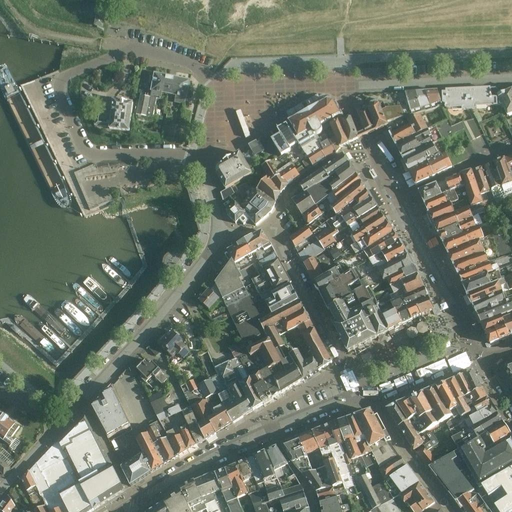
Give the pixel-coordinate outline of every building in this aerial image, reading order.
[(95,26),(103,28),(104,20),(97,18),(95,26)] [(157,99),(161,100),(162,94),(165,95),(168,81),(172,82),(173,78),(154,74),(151,91),(149,91),(147,97),(157,99)] [(174,103),(185,105),(190,81),(173,78),(172,82),(168,81),(165,95),(175,97),(174,103)] [(446,94),(442,94),(443,105),(445,110),(462,109),(462,111),(477,111),(477,108),(498,107),(498,106),(500,106),(499,100),(493,101),(491,89),(446,91),(446,94)] [(492,89),(491,89),(493,101),(499,100),(500,106),(502,105),(507,116),(507,117),(511,114),(511,90),(499,96),(498,92),(495,89),(491,89),(492,89)] [(416,93),(422,113),(431,111),(432,111),(425,92),(416,93)] [(425,92),(432,111),(443,107),(437,92),(425,92)] [(405,94),(406,95),(413,116),(422,113),(416,93),(405,94)] [(391,122),(413,116),(406,95),(363,96),(362,96),(361,96),(359,97),(357,98),(356,99),(355,100),(354,102),(354,103),(354,104),(354,106),(366,136),(388,126),(387,124),(391,122)] [(137,116),(153,119),(157,99),(147,97),(140,96),(137,116)] [(313,138),(319,148),(323,145),(319,138),(317,136),(318,136),(317,134),(323,131),(324,131),(329,128),(327,125),(330,124),(328,120),(332,117),(339,113),(334,104),(335,104),(333,101),(333,102),(333,101),(332,101),(331,100),(330,100),(329,100),(328,100),(325,102),(320,105),(297,119),(297,118),(291,121),(290,121),(288,122),(289,124),(289,123),(296,135),(293,136),(298,144),(299,146),(313,138)] [(109,129),(129,132),(133,103),(113,101),(111,113),(97,111),(95,126),(109,129)] [(180,124),(189,125),(191,113),(184,111),(183,111),(180,124)] [(332,117),(347,144),(349,144),(348,143),(358,140),(357,139),(358,138),(351,118),(350,117),(347,119),(344,114),(343,114),(341,112),(339,113),(332,117)] [(330,141),(336,154),(337,153),(341,148),(347,144),(332,117),(328,120),(330,124),(327,125),(329,128),(331,126),(335,138),(330,141)] [(388,128),(387,129),(390,135),(396,146),(428,130),(421,117),(407,122),(409,126),(406,128),(403,121),(402,122),(401,122),(388,128)] [(428,130),(396,146),(402,160),(433,146),(455,136),(454,135),(453,132),(451,128),(447,120),(428,130)] [(462,122),(461,123),(464,130),(470,142),(481,137),(473,120),(462,122)] [(461,123),(451,128),(453,132),(454,135),(456,134),(464,130),(461,123)] [(272,141),(281,157),(284,155),(285,156),(292,152),(290,149),(298,144),(293,136),(293,137),(286,125),(277,130),(268,135),(272,141)] [(325,159),(319,148),(313,138),(299,146),(307,160),(302,163),(308,171),(312,167),(325,159)] [(319,148),(325,159),(325,160),(336,154),(330,141),(319,148)] [(256,142),(248,146),(250,150),(255,158),(263,154),(265,152),(260,143),(258,144),(256,142)] [(433,146),(402,160),(409,172),(428,164),(434,177),(435,177),(444,172),(452,168),(452,167),(447,157),(446,155),(445,154),(438,157),(438,156),(433,146)] [(467,149),(463,150),(468,161),(473,158),(477,157),(472,146),(467,149)] [(250,150),(246,153),(252,163),(256,161),(250,150)] [(463,150),(458,152),(463,163),(468,161),(463,150)] [(458,152),(452,155),(457,165),(463,163),(458,152)] [(246,153),(241,155),(247,166),(252,163),(246,153)] [(220,193),(223,201),(235,194),(231,187),(252,175),(247,166),(241,155),(240,154),(219,166),(218,167),(217,167),(217,168),(216,169),(216,170),(216,171),(216,172),(216,174),(217,175),(226,190),(220,193)] [(268,178),(281,194),(282,193),(288,187),(288,186),(293,182),(299,178),(295,171),(291,164),(290,165),(285,156),(284,155),(281,157),(272,163),(262,168),(268,178)] [(452,155),(447,157),(452,167),(457,165),(452,155)] [(290,196),(293,201),(304,194),(306,193),(350,165),(344,156),(323,170),(300,186),(299,186),(290,196)] [(493,164),(493,165),(499,179),(505,196),(511,193),(511,177),(505,160),(493,164)] [(428,164),(409,172),(415,186),(434,177),(428,164)] [(350,165),(306,193),(316,208),(356,175),(350,165)] [(493,165),(483,169),(487,181),(494,200),(505,196),(499,179),(493,165)] [(295,171),(299,178),(300,177),(300,176),(306,172),(302,167),(295,171)] [(483,168),(472,172),(476,182),(483,204),(494,200),(487,181),(483,169),(483,168)] [(471,197),(429,213),(434,224),(471,209),(472,211),(483,207),(482,205),(483,204),(476,182),(472,172),(471,172),(462,175),(466,184),(467,188),(471,197)] [(293,201),(291,201),(308,225),(307,227),(308,229),(315,224),(314,222),(362,184),(356,175),(316,208),(306,193),(304,194),(293,201)] [(460,176),(447,180),(450,186),(453,194),(467,188),(466,184),(462,175),(460,176)] [(281,194),(268,178),(257,190),(276,204),(281,194)] [(445,197),(424,205),(428,213),(429,213),(471,197),(467,188),(453,194),(450,186),(447,180),(445,181),(440,183),(441,187),(445,197)] [(426,189),(419,192),(424,205),(445,197),(441,187),(440,183),(436,184),(436,185),(426,189)] [(289,239),(295,248),(323,229),(322,228),(327,224),(328,225),(337,218),(368,192),(362,184),(314,222),(315,224),(308,229),(307,227),(289,239)] [(245,217),(244,218),(248,222),(250,220),(256,227),(271,213),(276,204),(257,190),(256,191),(252,188),(246,193),(249,198),(248,199),(249,200),(243,206),(246,210),(244,212),(245,217)] [(304,264),(314,258),(317,257),(327,251),(337,245),(333,239),(378,209),(368,192),(337,218),(328,225),(327,224),(322,228),(323,229),(295,248),(298,255),(299,255),(304,264)] [(239,221),(244,226),(248,222),(244,218),(245,217),(244,212),(235,203),(227,210),(226,211),(228,217),(231,219),(236,224),(239,221)] [(434,224),(438,234),(484,215),(486,214),(483,207),(472,211),(471,209),(434,224)] [(337,245),(338,246),(351,237),(350,235),(352,233),(353,235),(364,229),(382,216),(378,209),(333,239),(337,245)] [(484,215),(438,234),(443,244),(479,228),(488,225),(484,215)] [(333,263),(343,257),(349,254),(348,251),(357,245),(388,224),(383,216),(382,216),(364,229),(353,235),(352,233),(350,235),(351,237),(338,246),(337,245),(327,251),(328,253),(332,260),(333,263)] [(357,245),(348,251),(349,254),(352,258),(360,255),(395,234),(394,234),(388,224),(357,245)] [(479,228),(443,244),(448,254),(448,255),(480,241),(484,239),(479,228)] [(480,241),(448,255),(453,267),(485,254),(486,254),(486,255),(492,253),(491,251),(511,243),(506,231),(484,239),(480,241)] [(245,242),(252,253),(269,242),(262,232),(245,242)] [(343,257),(333,263),(336,268),(337,270),(340,269),(345,277),(356,269),(365,263),(401,244),(395,234),(360,255),(352,258),(346,262),(343,257)] [(232,260),(234,264),(252,253),(245,242),(228,251),(232,260)] [(263,299),(272,315),(299,301),(290,284),(292,284),(279,259),(278,260),(275,254),(276,254),(273,248),(271,245),(269,242),(252,253),(234,264),(240,274),(256,265),(262,275),(251,281),(260,297),(264,295),(265,297),(263,299)] [(485,254),(453,267),(454,268),(457,275),(458,276),(511,254),(511,245),(511,243),(491,251),(492,253),(486,255),(486,254),(485,254)] [(365,263),(356,269),(362,278),(390,265),(407,257),(401,244),(365,263)] [(314,258),(304,264),(313,280),(336,268),(333,263),(332,260),(328,253),(318,259),(317,257),(314,258)] [(511,254),(458,276),(462,285),(511,265),(511,254)] [(390,265),(362,278),(363,280),(370,292),(382,285),(381,284),(382,283),(413,268),(407,257),(390,265)] [(252,340),(280,395),(303,381),(304,381),(290,355),(280,336),(274,325),(304,311),(299,302),(299,301),(272,315),(262,321),(241,281),(243,280),(240,274),(234,264),(232,260),(215,284),(216,286),(221,296),(223,301),(229,313),(231,317),(242,341),(243,343),(244,344),(252,340)] [(511,265),(462,285),(467,296),(499,283),(511,278),(511,265)] [(382,283),(386,291),(418,276),(413,268),(382,283)] [(318,292),(320,293),(319,293),(323,302),(363,280),(362,278),(356,269),(345,277),(340,269),(337,270),(314,282),(315,283),(315,284),(314,285),(314,287),(315,288),(316,290),(317,291),(318,292)] [(386,291),(373,296),(377,302),(377,304),(389,298),(404,290),(421,282),(418,276),(386,291)] [(511,278),(499,283),(467,296),(471,306),(503,295),(511,291),(511,278)] [(360,309),(377,338),(388,332),(375,305),(377,304),(377,302),(373,296),(370,292),(363,280),(323,302),(328,311),(329,310),(330,310),(344,304),(355,299),(360,309)] [(404,290),(389,298),(391,304),(391,305),(405,299),(425,290),(424,287),(423,287),(421,282),(404,290)] [(211,292),(209,290),(199,302),(209,311),(220,300),(219,299),(221,296),(216,286),(211,292)] [(425,290),(405,299),(409,307),(415,305),(429,298),(425,290)] [(511,291),(503,295),(471,306),(472,306),(476,315),(511,300),(511,291)] [(377,304),(375,305),(388,332),(402,325),(395,313),(391,315),(386,307),(391,304),(389,298),(377,304)] [(415,305),(421,317),(432,312),(434,316),(442,313),(438,304),(433,306),(429,298),(415,305)] [(344,304),(350,314),(360,309),(355,299),(344,304)] [(395,313),(402,325),(421,317),(415,305),(409,307),(405,299),(391,305),(391,304),(386,307),(391,315),(395,313)] [(476,315),(481,324),(502,317),(507,315),(511,313),(511,300),(476,315)] [(334,326),(347,353),(357,348),(367,344),(367,343),(376,338),(377,338),(360,309),(350,314),(344,304),(330,310),(329,310),(333,317),(330,319),(334,326)] [(274,325),(280,336),(288,333),(298,328),(297,328),(310,322),(304,311),(274,325)] [(511,316),(503,320),(505,326),(509,338),(511,336),(511,316)] [(481,324),(480,324),(484,333),(494,330),(505,326),(503,320),(502,319),(502,317),(481,324)] [(313,356),(320,371),(332,363),(326,352),(320,342),(315,331),(310,322),(297,328),(298,328),(302,337),(307,346),(305,347),(307,353),(301,357),(303,361),(313,356)] [(505,326),(494,330),(499,341),(508,338),(509,338),(505,326)] [(494,330),(484,333),(489,343),(485,345),(487,348),(500,344),(499,341),(494,330)] [(179,356),(184,360),(190,353),(187,346),(185,348),(180,344),(182,341),(172,332),(166,338),(165,336),(160,342),(161,343),(160,344),(167,350),(165,352),(172,358),(177,353),(179,356)] [(202,344),(199,337),(194,340),(197,346),(202,344)] [(249,354),(270,401),(280,395),(252,340),(244,344),(249,354)] [(148,349),(156,357),(162,352),(159,348),(155,341),(146,350),(147,350),(148,349)] [(243,343),(230,349),(235,360),(239,358),(249,354),(244,344),(243,343)] [(292,344),(286,347),(290,355),(304,381),(320,371),(319,368),(313,356),(303,361),(301,357),(297,351),(296,352),(292,344)] [(239,358),(261,407),(264,405),(263,405),(270,401),(249,354),(239,358)] [(452,371),(471,365),(467,355),(396,378),(399,389),(452,372),(452,371)] [(230,363),(252,412),(261,407),(239,358),(235,360),(230,363)] [(153,376),(163,385),(168,380),(161,374),(162,373),(152,363),(150,364),(146,361),(143,364),(140,361),(134,368),(137,370),(142,375),(140,378),(146,384),(148,381),(153,376)] [(230,363),(214,370),(217,376),(223,386),(225,385),(229,392),(242,418),(252,412),(230,363)] [(474,395),(482,390),(479,385),(483,383),(479,374),(475,376),(473,372),(464,376),(474,395)] [(217,376),(210,379),(211,380),(217,394),(218,395),(223,405),(232,425),(233,425),(242,418),(229,392),(225,385),(223,386),(217,376)] [(463,399),(471,414),(473,412),(472,410),(475,406),(476,405),(472,396),(474,395),(464,376),(463,376),(455,380),(465,398),(463,399)] [(194,415),(205,442),(216,435),(210,421),(212,419),(204,402),(204,401),(198,386),(194,379),(180,387),(190,408),(194,415)] [(204,401),(204,402),(218,395),(211,380),(211,381),(198,386),(204,401)] [(462,421),(463,423),(473,418),(471,414),(463,399),(465,398),(455,380),(446,385),(457,407),(456,408),(460,416),(459,416),(462,421)] [(454,420),(459,416),(460,416),(456,408),(457,407),(446,385),(445,384),(437,388),(436,388),(452,417),(453,418),(454,420)] [(91,408),(108,439),(131,427),(111,387),(103,396),(104,399),(101,401),(100,398),(91,408)] [(423,425),(426,432),(430,430),(431,431),(452,417),(453,418),(452,417),(436,388),(422,395),(431,410),(427,413),(428,415),(421,419),(424,425),(423,425)] [(474,395),(472,396),(476,405),(487,399),(487,398),(482,390),(474,395)] [(165,435),(177,458),(188,451),(197,446),(188,427),(185,419),(182,412),(179,406),(169,411),(160,393),(148,398),(160,424),(165,435)] [(218,395),(204,402),(212,419),(210,421),(216,435),(232,425),(218,395)] [(421,395),(409,400),(421,419),(428,415),(427,413),(431,410),(422,395),(421,395)] [(471,414),(473,418),(493,407),(487,399),(476,405),(475,406),(472,410),(473,412),(471,414)] [(399,404),(397,405),(410,421),(416,427),(414,428),(426,447),(428,451),(429,450),(438,444),(430,431),(431,431),(430,430),(426,432),(423,425),(424,425),(421,419),(409,400),(407,401),(399,404)] [(387,410),(399,428),(410,421),(397,405),(386,410),(386,411),(387,410)] [(454,438),(498,415),(497,414),(493,407),(473,418),(463,423),(462,421),(461,422),(462,423),(454,428),(450,431),(449,431),(454,438)] [(188,427),(197,446),(205,442),(194,415),(190,408),(182,412),(185,419),(188,427)] [(377,464),(381,470),(399,457),(388,442),(391,441),(390,439),(377,415),(373,417),(371,412),(355,417),(374,463),(376,462),(377,464)] [(0,438),(11,446),(15,441),(12,438),(19,427),(0,413),(0,438)] [(37,487),(49,511),(93,511),(95,511),(101,507),(125,492),(124,490),(124,491),(112,467),(111,467),(86,414),(58,442),(40,461),(29,472),(37,487)] [(454,438),(451,439),(458,450),(458,451),(470,444),(471,446),(482,440),(480,438),(503,424),(498,415),(454,438)] [(362,458),(367,469),(377,464),(376,462),(374,463),(355,417),(347,420),(362,458)] [(347,420),(345,421),(345,420),(339,422),(339,423),(338,423),(352,461),(362,458),(361,457),(347,420)] [(399,428),(413,451),(423,445),(424,447),(426,447),(414,428),(416,427),(410,421),(399,428)] [(152,442),(165,435),(160,424),(159,424),(158,422),(152,425),(153,427),(146,431),(147,433),(148,435),(152,442)] [(349,475),(350,478),(357,475),(353,464),(352,464),(352,461),(338,423),(332,425),(331,425),(349,475)] [(503,424),(480,438),(482,440),(488,450),(511,437),(511,436),(504,424),(503,424)] [(344,488),(345,490),(354,487),(350,478),(349,475),(331,425),(324,428),(322,429),(341,478),(343,484),(343,485),(344,488)] [(333,487),(333,488),(343,485),(343,484),(341,478),(322,429),(321,430),(313,433),(319,451),(320,450),(323,458),(322,458),(322,459),(325,467),(330,481),(332,487),(333,487)] [(306,456),(307,455),(319,451),(313,433),(298,439),(306,456)] [(165,466),(152,442),(148,435),(136,440),(144,455),(153,473),(165,466)] [(165,435),(152,442),(165,466),(177,458),(165,435)] [(436,463),(428,468),(454,503),(454,502),(511,468),(511,438),(511,437),(488,450),(482,440),(471,446),(470,444),(458,451),(457,450),(436,463)] [(292,463),(297,468),(309,468),(311,466),(307,455),(306,456),(298,439),(280,446),(281,447),(280,447),(292,463)] [(293,480),(294,482),(297,480),(288,466),(288,467),(277,448),(277,447),(276,447),(265,452),(274,473),(278,480),(286,476),(289,482),(293,480)] [(424,447),(416,453),(427,468),(428,468),(436,463),(429,450),(428,451),(426,447),(424,447)] [(254,458),(272,503),(279,501),(279,500),(285,498),(282,491),(278,480),(274,473),(265,452),(254,458)] [(122,469),(131,487),(152,474),(153,473),(144,455),(122,469)] [(384,482),(385,482),(407,467),(403,462),(399,457),(381,470),(379,471),(384,482)] [(247,461),(264,505),(266,504),(272,503),(254,458),(252,459),(247,461)] [(3,475),(4,475),(10,469),(10,468),(0,459),(0,472),(3,475)] [(248,495),(254,508),(264,505),(247,461),(236,466),(248,495)] [(225,471),(237,500),(238,499),(248,495),(236,466),(233,467),(225,471)] [(303,474),(316,493),(332,487),(330,481),(324,483),(317,471),(315,471),(313,472),(311,466),(309,468),(297,468),(302,474),(303,474)] [(330,481),(325,467),(317,471),(324,483),(330,481)] [(383,483),(388,492),(413,475),(407,467),(385,482),(384,482),(383,483)] [(511,511),(511,468),(454,502),(461,511),(511,511)] [(229,510),(229,511),(243,511),(238,499),(237,500),(225,471),(215,475),(223,494),(229,510)] [(22,482),(27,492),(37,487),(29,472),(21,482),(22,482)] [(374,511),(378,509),(393,500),(388,492),(383,483),(373,488),(369,481),(372,479),(369,473),(369,474),(363,476),(357,479),(373,510),(374,511)] [(207,510),(207,511),(220,511),(217,503),(219,502),(215,494),(221,491),(222,494),(223,494),(215,475),(214,475),(214,476),(215,475),(215,476),(213,477),(212,475),(204,478),(195,482),(206,510),(207,510)] [(388,492),(393,500),(400,496),(419,483),(413,475),(388,492)] [(203,511),(206,510),(195,482),(194,481),(179,488),(180,490),(181,493),(190,511),(203,511)] [(407,504),(412,511),(422,511),(435,504),(419,483),(400,496),(406,505),(407,504)] [(286,486),(281,487),(282,491),(285,498),(304,493),(304,492),(300,486),(287,490),(286,486)] [(49,511),(37,487),(27,492),(34,505),(20,511),(49,511)] [(332,487),(316,493),(317,493),(319,502),(337,497),(344,495),(346,494),(344,488),(334,491),(333,488),(333,487),(332,487)] [(190,511),(181,493),(164,503),(169,511),(190,511)] [(279,501),(283,511),(296,511),(309,509),(304,493),(285,498),(279,500),(279,501)] [(319,502),(321,511),(342,504),(341,501),(346,500),(344,495),(337,497),(319,502)] [(0,507),(0,511),(1,511),(11,511),(15,506),(9,497),(8,496),(0,507)] [(399,511),(393,500),(378,509),(379,511),(399,511)] [(169,511),(164,503),(161,505),(154,509),(155,511),(169,511)]
